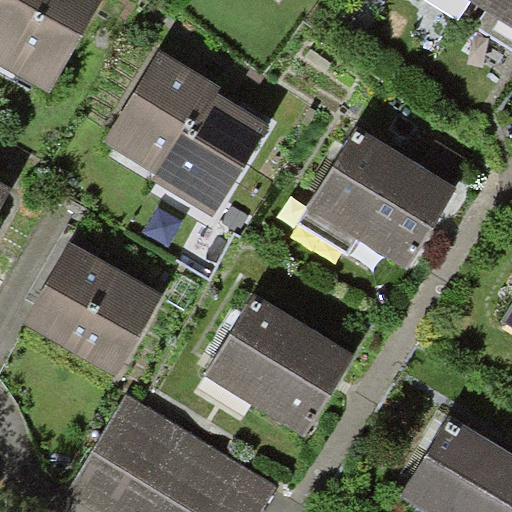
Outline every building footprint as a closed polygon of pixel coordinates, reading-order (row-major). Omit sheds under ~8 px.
[(102,0),(0,0),(0,67),(51,95),(103,0),(102,0)] [(511,0),(460,0),(493,18),(486,31),(511,46),(511,0)] [(191,139),(217,100),(219,93),(189,74),(160,56),(103,147),(156,180),(185,135),(191,139)] [(185,135),(156,180),(152,186),(210,223),(268,133),(237,113),(217,100),(191,139),(185,135)] [(461,192),(358,130),(305,216),(409,279),(461,192)] [(115,271),(72,247),(26,330),(119,382),(165,299),(115,271)] [(356,358),(258,296),(206,378),(304,439),(341,382),(356,358)] [(97,511),(252,511),(266,490),(125,408),(72,497),(97,511)] [(511,511),(511,456),(451,419),(399,503),(413,511),(511,511)]
